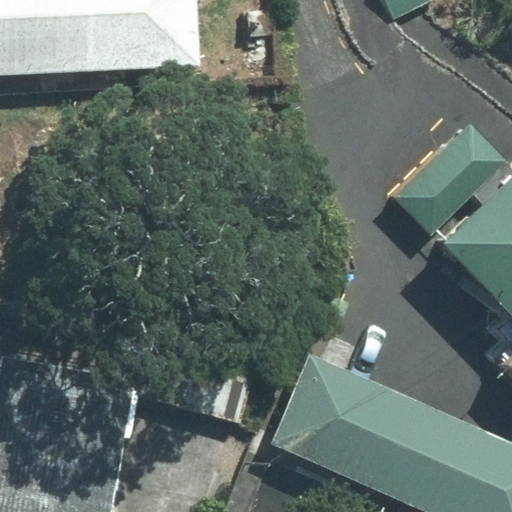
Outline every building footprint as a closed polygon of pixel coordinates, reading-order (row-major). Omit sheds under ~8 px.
[(0,0),(0,65),(197,62),(195,0),(0,0)] [(383,0),(394,20),(433,0),(432,0),(383,0)] [(0,107),(0,234),(15,234),(11,107),(0,107)] [(427,220),(407,238),(503,340),(477,364),(511,401),(511,155),(501,166),(458,121),(392,183),(427,220)] [(511,511),(511,435),(325,351),(282,444),(380,489),(431,511),(511,511)] [(107,511),(130,373),(2,352),(0,364),(0,511),(107,511)]
